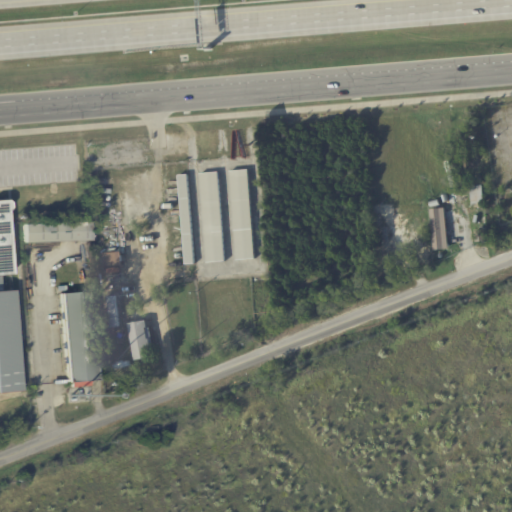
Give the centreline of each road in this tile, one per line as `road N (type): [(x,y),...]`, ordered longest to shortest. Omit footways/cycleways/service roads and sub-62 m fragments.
road 1 (tertiary): [(0,456),(511,258)]
road 2 (motorway): [(0,45),(511,4)]
road 3 (secondary): [(7,110),(511,70)]
